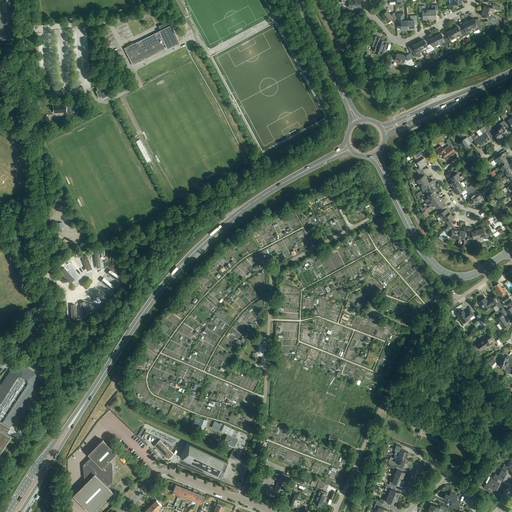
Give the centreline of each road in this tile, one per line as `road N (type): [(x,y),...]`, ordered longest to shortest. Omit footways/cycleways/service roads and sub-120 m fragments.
road 1 (primary): [(85,401),(177,268),(294,176)]
road 2 (residential): [(44,278),(22,0)]
road 3 (residential): [(335,511),(411,340),(456,300)]
road 4 (unclassified): [(269,511),(168,471),(120,511)]
road 5 (tertiary): [(392,192),(420,248),(443,273),(482,269)]
road 6 (primary): [(85,401),(8,511)]
road 7 (primary): [(20,511),(85,401)]
road 8 (residential): [(471,0),(405,41),(372,16)]
